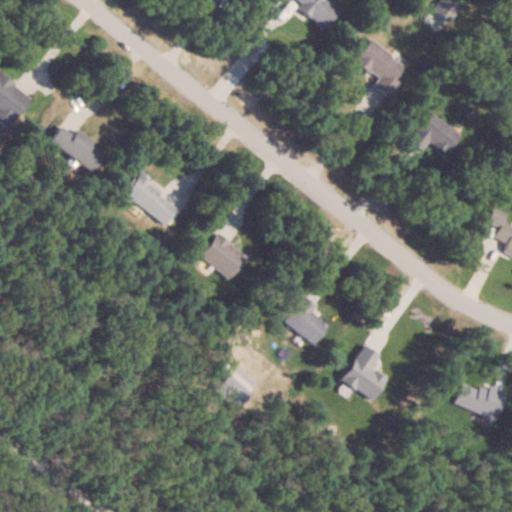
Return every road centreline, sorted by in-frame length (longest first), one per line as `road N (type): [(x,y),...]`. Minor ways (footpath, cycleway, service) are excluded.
road 1 (residential): [(511,327),(462,304),(85,0)]
road 2 (residential): [(99,511),(0,438)]
